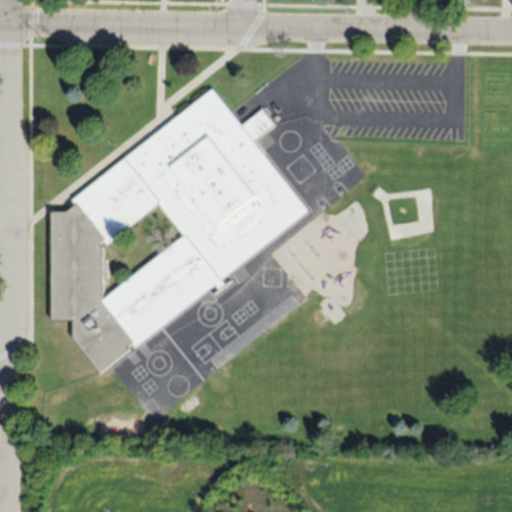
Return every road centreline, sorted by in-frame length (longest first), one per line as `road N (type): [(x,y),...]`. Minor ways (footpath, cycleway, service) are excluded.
road 1 (residential): [(7,0),(9,381),(0,511)]
road 2 (residential): [(511,28),(0,19)]
